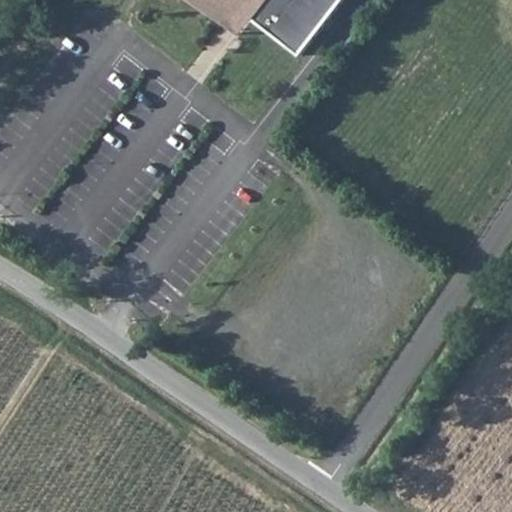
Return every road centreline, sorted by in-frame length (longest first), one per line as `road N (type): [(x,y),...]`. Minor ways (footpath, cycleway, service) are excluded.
road 1 (residential): [(325,486),(0,270)]
road 2 (residential): [(325,486),(511,207)]
